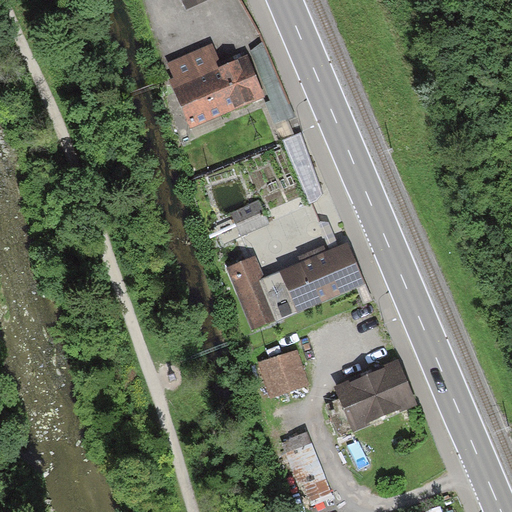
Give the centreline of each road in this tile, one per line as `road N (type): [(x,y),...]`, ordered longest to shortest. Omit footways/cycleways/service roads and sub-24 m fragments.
road 1 (secondary): [(501,511),(285,0)]
road 2 (track): [(191,511),(104,242),(5,0)]
